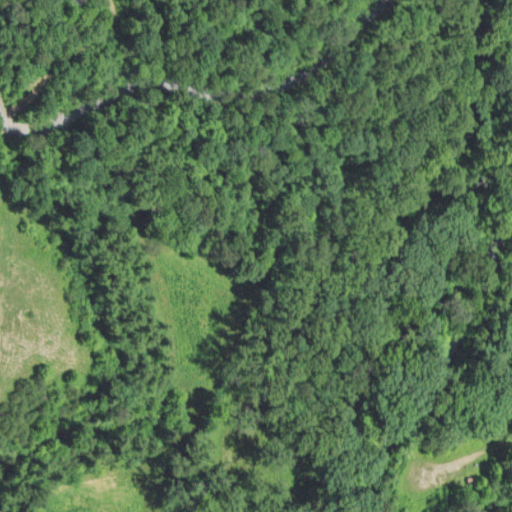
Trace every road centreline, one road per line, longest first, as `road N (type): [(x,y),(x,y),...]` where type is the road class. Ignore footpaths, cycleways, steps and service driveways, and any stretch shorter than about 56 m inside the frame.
road 1 (residential): [(368,511),(364,502),(480,307),(511,213),(358,39),(257,94),(149,86),(36,123),(0,110)]
road 2 (track): [(102,0),(102,27),(10,114)]
